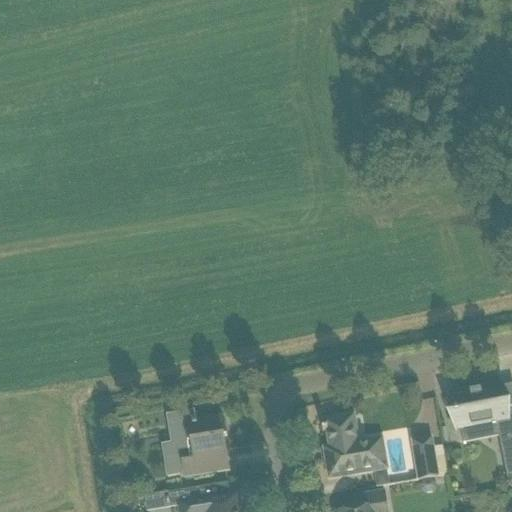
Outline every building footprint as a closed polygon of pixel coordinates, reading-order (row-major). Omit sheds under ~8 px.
[(452,396),(450,396),(451,398),(452,406),(456,425),(457,431),(478,427),(480,435),(493,432),(497,431),(500,448),(506,477),(511,476),(511,412),(505,414),(501,396),(499,388),(499,386),(497,387),(493,388),(456,395),(452,396)] [(166,417),(171,444),(161,446),(166,479),(183,475),(184,479),(212,475),(210,462),(227,459),(223,437),(226,437),(223,418),(196,422),(196,421),(195,421),(193,412),(166,417)] [(329,449),(323,450),(328,481),(387,471),(382,440),(360,443),(355,416),(322,421),(324,429),(322,430),(322,433),(326,432),(329,449)] [(434,458),(431,439),(412,443),(418,482),(438,479),(448,477),(445,456),(434,458)] [(424,483),(420,487),(421,492),(425,496),(431,495),(434,491),(433,486),(429,482),(424,483)] [(238,511),(238,507),(240,507),(238,495),(212,499),(210,487),(190,490),(183,492),(184,504),(177,505),(178,511),(238,511)] [(386,511),(387,511),(384,493),(351,498),(353,511),(349,511),(386,511)]
